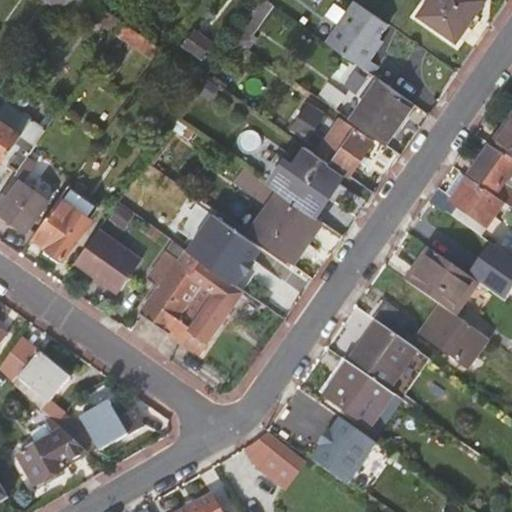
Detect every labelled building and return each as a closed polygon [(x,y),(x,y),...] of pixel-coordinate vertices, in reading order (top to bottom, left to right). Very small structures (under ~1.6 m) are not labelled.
[(112,26),(119,16),(96,0),(68,0),(64,5),(89,23),(100,17),(112,26)] [(267,0),(259,0),(233,37),(242,43),(270,2),(267,0)] [(370,46),(387,23),(375,14),(354,0),(353,0),(325,41),(362,67),(374,49),(370,46)] [(484,0),(429,0),(420,14),(456,40),(484,0)] [(216,40),(199,28),(187,44),(204,56),(216,40)] [(349,119),(382,142),(411,101),(379,78),(349,119)] [(317,96),(335,108),(346,93),(328,80),(317,96)] [(0,159),(11,167),(41,126),(0,97),(0,159)] [(349,175),(373,142),(342,120),(319,152),(349,175)] [(511,120),(494,147),(511,159),(511,120)] [(469,179),(511,209),(511,159),(494,147),(492,146),(469,179)] [(10,170),(0,183),(0,207),(21,223),(42,193),(10,170)] [(447,192),(439,187),(430,200),(449,214),(451,215),(456,205),(469,214),(489,228),(505,206),(461,174),(447,192)] [(251,232),(295,264),(306,249),(301,246),(320,220),(280,192),(251,232)] [(195,241),(218,209),(200,196),(187,215),(179,209),(169,223),(195,241)] [(54,202),(30,237),(62,259),(90,219),(58,197),(54,202)] [(451,215),(463,223),(469,214),(456,205),(451,215)] [(320,220),(345,237),(354,224),(329,207),(320,220)] [(469,260),(484,238),(463,223),(451,215),(449,214),(433,238),(454,252),(455,249),(469,260)] [(99,227),(76,260),(118,291),(142,258),(99,227)] [(455,315),(478,281),(429,247),(405,281),(442,306),(455,315)] [(187,249),(179,259),(186,264),(193,254),(187,249)] [(200,356),(246,291),(193,254),(186,264),(179,259),(168,251),(149,279),(158,285),(139,312),(200,356)] [(249,293),(270,308),(277,298),(257,283),(249,293)] [(379,322),(402,338),(413,321),(383,300),(372,317),(379,322)] [(471,370),(490,340),(455,315),(442,306),(422,334),(471,370)] [(391,390),(419,350),(402,338),(379,322),(351,362),(391,390)] [(42,351),(23,335),(0,367),(0,371),(15,385),(22,378),(20,376),(42,351)] [(71,375),(42,351),(20,376),(22,378),(15,385),(33,401),(58,424),(66,414),(50,400),(71,375)] [(320,391),(327,396),(350,361),(343,357),(320,391)] [(371,427),(395,393),(391,390),(351,362),(350,361),(327,396),(371,427)] [(312,406),(294,394),(287,404),(305,416),(312,406)] [(90,427),(103,450),(142,427),(135,413),(122,419),(112,400),(78,419),(84,429),(90,427)] [(37,490),(94,457),(58,424),(33,401),(13,413),(31,443),(15,452),(37,490)] [(335,421),(312,406),(305,416),(292,435),(333,464),(355,432),(336,419),(335,421)] [(304,463),(265,435),(260,441),(244,450),(260,465),(288,485),(304,463)] [(0,502),(9,498),(0,481),(0,502)] [(222,511),(211,492),(177,511),(222,511)]
